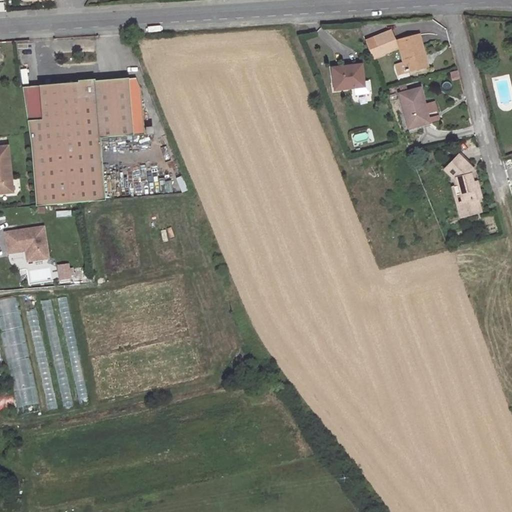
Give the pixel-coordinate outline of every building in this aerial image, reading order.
[(361,47),(368,65),(394,54),(387,37),(361,47)] [(396,81),(425,72),(415,40),(396,46),(402,68),(393,71),(396,81)] [(26,69),(20,69),(21,85),(28,85),(26,69)] [(360,72),(332,78),(335,97),(353,93),(355,103),(370,100),(368,87),(363,88),(360,72)] [(39,141),(42,141),(102,139),(102,134),(146,131),(139,78),(28,86),(35,118),(39,141)] [(396,98),(406,133),(428,126),(417,92),(396,98)] [(366,133),(355,135),(357,142),(368,139),(366,133)] [(102,139),(42,141),(39,141),(35,141),(40,202),(86,200),(106,199),(102,139)] [(0,195),(13,194),(6,148),(0,148),(0,195)] [(467,222),(482,217),(479,206),(476,207),(475,203),(481,201),(476,187),(472,188),(469,178),(473,174),(457,159),(443,177),(456,187),(463,207),(456,209),(460,219),(466,217),(467,222)] [(180,192),(186,191),(183,176),(176,178),(180,192)] [(44,227),(5,235),(8,253),(26,250),(28,260),(50,255),(44,227)] [(72,279),(71,264),(57,264),(57,279),(72,279)] [(0,299),(0,324),(15,417),(37,413),(18,297),(0,299)] [(25,305),(30,320),(46,315),(44,309),(50,307),(47,297),(25,305)] [(0,396),(0,407),(12,406),(10,395),(0,396)]
